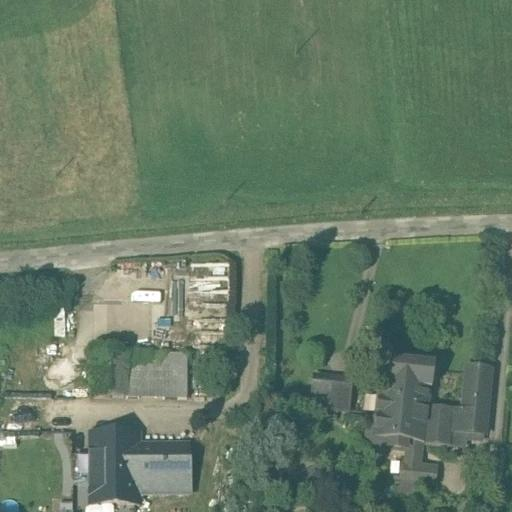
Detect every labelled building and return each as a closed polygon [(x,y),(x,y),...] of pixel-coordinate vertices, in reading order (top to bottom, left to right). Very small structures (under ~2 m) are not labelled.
[(186,358),(126,359),(126,404),(187,403),(186,358)] [(126,359),(92,359),(92,405),(126,404),(126,359)] [(434,366),(380,360),(377,384),(378,384),(430,389),(431,390),(434,366)] [(430,389),(378,384),(374,419),(372,439),(407,443),(418,445),(422,445),(448,447),(449,434),(484,437),(490,372),(466,369),(462,413),(427,410),(430,389)] [(334,388),(313,385),(310,409),(346,414),(348,401),(333,400),(334,388)] [(374,419),(364,419),(362,438),(372,439),(374,419)] [(138,442),(91,442),(91,511),(138,511),(138,500),(138,453),(138,442)] [(407,443),(404,464),(403,466),(419,468),(422,445),(418,445),(407,443)] [(188,453),(138,453),(138,500),(187,500),(188,453)] [(403,466),(401,483),(417,485),(432,487),(434,470),(419,468),(403,466)] [(309,471),(292,477),(300,498),(317,492),(309,471)] [(417,485),(401,483),(399,495),(415,497),(417,485)] [(250,500),(254,511),(256,511),(271,507),(267,494),(250,500)]
